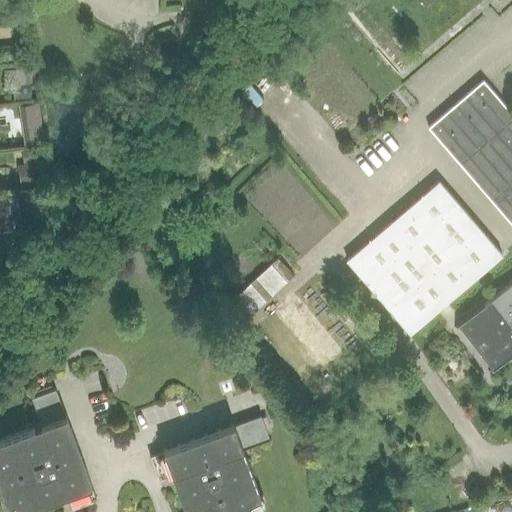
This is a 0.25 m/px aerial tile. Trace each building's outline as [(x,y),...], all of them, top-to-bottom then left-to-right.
[(17,46),(0,47),(0,61),(19,60),(17,46)] [(511,223),(511,112),(483,79),(428,126),(511,223)] [(29,83),(12,85),(14,99),(31,97),(29,83)] [(28,122),(18,130),(28,142),(38,134),(28,122)] [(39,148),(22,150),(23,162),(40,160),(39,148)] [(43,164),(22,167),(24,185),(45,183),(43,164)] [(349,258),(413,331),(502,254),(439,180),(349,258)] [(35,204),(41,203),(44,197),(40,191),(33,192),(31,199),(35,204)] [(277,255),(230,301),(246,317),(293,271),(277,255)] [(511,282),(484,304),(459,324),(454,327),(455,328),(460,325),(494,368),(489,372),(490,373),(494,369),(511,355),(511,282)] [(66,416),(63,407),(56,388),(32,397),(42,425),(0,440),(0,490),(8,511),(21,511),(68,495),(73,509),(97,500),(92,486),(93,486),(67,416),(66,416)] [(243,449),(271,439),(262,414),(235,425),(234,424),(164,450),(151,456),(159,480),(173,475),(187,511),(252,511),(265,507),(243,449)]
